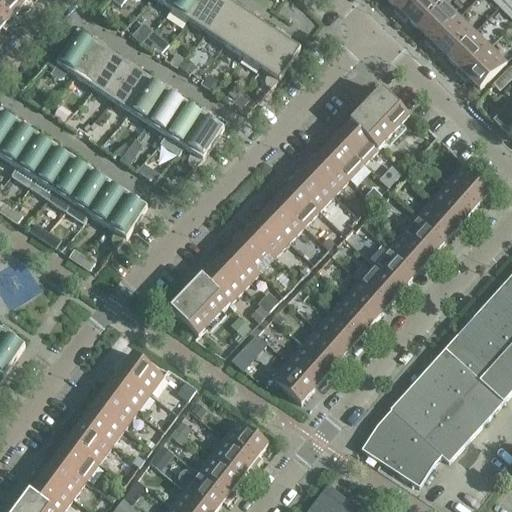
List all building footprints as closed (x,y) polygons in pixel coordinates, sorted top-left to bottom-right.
[(11,0),(0,0),(0,18),(11,29),(13,26),(9,23),(22,10),(11,0)] [(38,0),(11,0),(22,10),(30,2),(33,5),(38,0)] [(171,13),(179,0),(153,0),(153,1),(171,13)] [(179,0),(171,13),(189,25),(205,0),(179,0)] [(205,0),(189,25),(207,37),(228,5),(221,0),(205,0)] [(394,15),(399,20),(418,0),(388,0),(387,1),(397,11),(394,15)] [(408,22),(418,32),(445,4),(440,0),(418,0),(399,20),(404,25),(408,22)] [(489,0),(500,10),(509,1),(508,0),(489,0)] [(511,3),(509,1),(500,10),(511,22),(511,3)] [(424,45),(430,50),(460,19),(445,4),(418,32),(428,42),(424,45)] [(228,5),(207,37),(225,48),(249,12),(242,8),(240,12),(228,5)] [(249,12),(225,48),(243,60),(264,28),(252,20),(255,16),(249,12)] [(11,29),(0,18),(0,34),(3,37),(11,29)] [(438,52),(449,62),(475,35),(460,19),(430,50),(435,55),(438,52)] [(264,28),(243,60),(261,72),(285,36),(279,32),(276,36),(264,28)] [(150,37),(143,31),(136,39),(143,45),(150,37)] [(456,75),(461,80),(491,50),(475,35),(449,62),(459,72),(456,75)] [(68,75),(76,80),(100,44),(94,40),(91,44),(78,36),(66,53),(63,51),(47,68),(54,73),(51,78),(55,81),(59,82),(63,81),(66,78),(68,75)] [(285,36),(261,72),(267,76),(265,79),(263,83),(264,88),(271,93),(279,84),(280,85),(301,53),(288,44),(291,40),(285,36)] [(155,52),(161,56),(168,47),(165,44),(162,42),(155,52)] [(115,60),(111,57),(103,52),(106,48),(100,44),(76,80),(94,92),(115,60)] [(168,47),(161,56),(167,61),(174,52),(168,47)] [(491,50),(461,80),(466,85),(469,82),(480,93),(507,66),(491,50)] [(180,66),(184,61),(176,56),(172,61),(180,66)] [(94,92),(112,104),(136,68),(130,64),(127,68),(115,60),(94,92)] [(186,62),(182,67),(192,74),(196,68),(186,62)] [(112,104),(130,116),(151,84),(139,76),(142,72),(136,68),(112,104)] [(502,79),(508,85),(511,80),(511,71),(511,70),(502,79)] [(202,88),(213,96),(220,85),(209,78),(202,88)] [(508,85),(502,79),(494,88),(500,93),(508,85)] [(130,116),(148,128),(172,92),(166,87),(163,92),(151,84),(130,116)] [(234,103),(241,95),(245,92),(238,86),(228,97),(234,103)] [(363,107),(394,137),(410,121),(379,91),(363,107)] [(148,128),(166,140),(187,108),(175,100),(178,96),(172,92),(148,128)] [(248,102),(241,95),(234,103),(236,105),(233,108),(237,112),(240,108),(242,109),(248,102)] [(366,111),(351,126),(379,153),(394,137),(363,107),(362,108),(366,111)] [(72,115),(61,108),(53,119),(64,126),(72,115)] [(166,140),(160,148),(179,160),(184,152),(208,115),(202,111),(199,115),(187,108),(166,140)] [(511,117),(506,111),(495,123),(511,139),(511,117)] [(0,158),(20,127),(2,115),(0,117),(0,158)] [(208,115),(184,152),(190,155),(188,158),(186,163),(188,167),(194,173),(203,164),(224,132),(211,123),(214,119),(208,115)] [(351,126),(336,142),(364,168),(379,153),(351,126)] [(0,158),(0,159),(18,171),(39,139),(20,127),(0,158)] [(18,171),(12,179),(30,191),(57,151),(39,139),(18,171)] [(364,168),(336,142),(321,157),(349,184),(364,168)] [(125,155),(129,149),(125,146),(115,155),(122,160),(125,155)] [(57,151),(30,191),(48,203),(75,163),(57,151)] [(122,160),(119,163),(129,169),(134,161),(125,155),(122,160)] [(321,157),(306,173),(334,200),(349,184),(321,157)] [(66,215),(93,175),(75,163),(48,203),(66,215)] [(461,171),(446,188),(474,213),(490,196),(461,171)] [(160,178),(152,172),(146,181),(154,186),(160,178)] [(334,200),(306,173),(291,188),(319,215),(334,200)] [(389,174),(380,184),(388,192),(401,178),(396,174),(389,174)] [(84,227),(90,219),(111,187),(93,175),(66,215),(84,227)] [(90,219),(108,231),(129,199),(111,187),(90,219)] [(291,188),(277,204),(304,230),(319,215),(291,188)] [(446,188),(431,204),(460,229),(474,213),(446,188)] [(383,198),(374,190),(365,199),(374,207),(383,198)] [(111,246),(117,252),(126,243),(148,211),(129,199),(108,231),(113,235),(111,237),(110,242),(111,246)] [(304,230),(277,204),(262,219),(289,246),(304,230)] [(431,204),(417,220),(446,245),(460,229),(431,204)] [(0,209),(0,215),(8,220),(13,213),(2,206),(0,209)] [(376,213),(377,213),(383,219),(389,212),(383,206),(376,213)] [(13,213),(8,220),(18,227),(23,220),(13,213)] [(262,219),(247,235),(274,262),(289,246),(262,219)] [(417,220),(403,236),(431,262),(446,245),(417,220)] [(33,237),(44,244),(49,237),(38,230),(33,237)] [(274,262),(247,235),(232,251),(259,277),(274,262)] [(403,236),(388,252),(417,278),(431,262),(403,236)] [(49,237),(44,244),(54,251),(59,244),(49,237)] [(328,253),(335,246),(329,240),(322,247),(328,253)] [(217,266),(244,293),(259,277),(232,251),(217,266)] [(388,252),(374,269),(403,294),(417,278),(388,252)] [(69,261),(80,268),(85,260),(74,253),(69,261)] [(85,260),(80,268),(90,275),(95,267),(85,260)] [(244,293),(217,266),(202,282),(230,308),(244,293)] [(305,279),(311,273),(306,269),(301,275),(305,279)] [(374,269),(360,285),(388,310),(403,294),(374,269)] [(511,279),(445,353),(390,414),(391,414),(377,430),(362,453),(419,491),(435,468),(442,460),(449,467),(511,396),(511,279)] [(184,293),(183,294),(215,324),(230,308),(202,282),(187,297),(184,293)] [(360,285),(345,301),(374,327),(388,310),(360,285)] [(283,301),(287,298),(280,291),(276,294),(283,301)] [(215,324),(183,294),(168,311),(198,340),(195,344),(204,349),(208,344),(200,339),(215,324)] [(280,305),(269,295),(258,307),(260,309),(268,317),(280,305)] [(345,301),(331,317),(359,343),(374,327),(345,301)] [(258,327),(268,317),(260,309),(250,320),(258,327)] [(278,316),(272,323),(278,329),(284,322),(278,316)] [(331,317),(316,334),(345,359),(359,343),(331,317)] [(237,336),(242,341),(250,332),(238,320),(230,329),(237,336)] [(0,332),(0,346),(9,333),(3,329),(0,333),(0,332)] [(9,333),(0,346),(0,386),(3,381),(4,381),(25,349),(13,341),(15,337),(9,333)] [(316,334),(302,350),(331,375),(345,359),(316,334)] [(257,338),(231,365),(239,372),(243,376),(268,348),(257,338)] [(302,350),(288,366),(316,391),(331,375),(302,350)] [(133,357),(120,375),(151,398),(164,380),(133,357)] [(273,383),(301,408),(316,391),(288,366),(273,383)] [(107,393),(138,416),(151,398),(120,375),(107,393)] [(197,393),(185,385),(177,397),(188,405),(197,393)] [(107,393),(94,410),(125,433),(138,416),(107,393)] [(207,413),(197,406),(191,414),(201,422),(207,413)] [(125,433),(94,410),(81,427),(112,450),(125,433)] [(165,436),(177,419),(169,413),(156,430),(165,436)] [(181,425),(169,440),(180,448),(192,433),(181,425)] [(268,448),(248,432),(238,425),(224,443),(258,469),(262,464),(258,461),(268,448)] [(81,427),(68,445),(99,468),(112,450),(81,427)] [(258,469),(224,443),(211,460),(241,483),(249,472),(253,475),(258,469)] [(68,445),(55,462),(86,485),(99,468),(68,445)] [(150,466),(161,475),(174,458),(163,449),(150,466)] [(211,460),(198,477),(232,503),(236,498),(232,495),(241,483),(211,460)] [(55,462),(42,480),(73,503),(86,485),(55,462)] [(126,488),(134,478),(123,470),(116,480),(126,488)] [(184,494),(207,511),(218,511),(223,506),(227,509),(232,503),(198,477),(194,474),(193,476),(189,475),(185,475),(182,478),(180,482),(180,486),(183,489),(181,491),(184,494)] [(42,480),(29,497),(49,511),(66,511),(73,503),(42,480)] [(134,488),(124,501),(135,508),(144,496),(134,488)] [(359,511),(328,489),(310,511),(359,511)] [(107,500),(113,505),(119,498),(112,493),(107,500)] [(207,511),(184,494),(171,511),(172,511),(207,511)] [(49,511),(29,497),(18,511),(49,511)] [(102,499),(94,509),(98,511),(107,511),(112,506),(102,499)] [(137,511),(124,502),(116,511),(137,511)]
